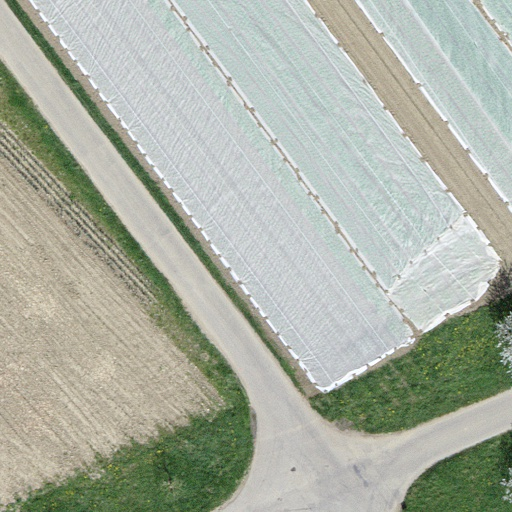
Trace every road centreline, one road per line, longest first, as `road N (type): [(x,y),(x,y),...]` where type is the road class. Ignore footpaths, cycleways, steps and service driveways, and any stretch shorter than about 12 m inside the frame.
road 1 (unclassified): [(336,481),(0,23)]
road 2 (unclassified): [(336,481),(511,407)]
